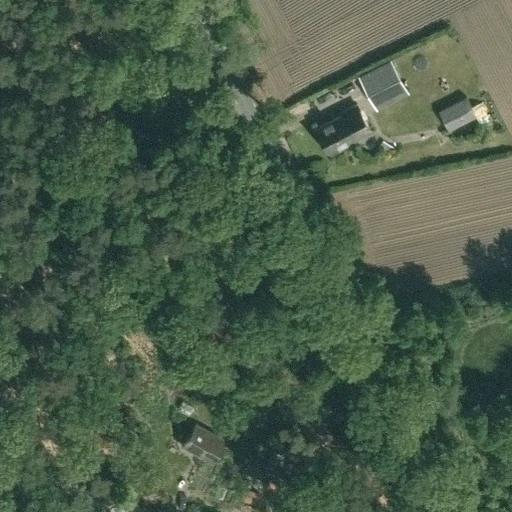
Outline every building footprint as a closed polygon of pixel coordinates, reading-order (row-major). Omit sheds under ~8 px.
[(376,76),(355,85),(364,101),(383,91),(376,76)] [(467,96),(438,110),(448,130),(477,115),(467,96)] [(354,139),(366,134),(372,130),(357,102),(340,111),(342,114),(315,128),(326,151),(353,137),(354,139)] [(227,439),(196,422),(190,432),(188,430),(180,445),(214,463),(227,439)] [(237,457),(233,471),(256,477),(260,463),(237,457)]
